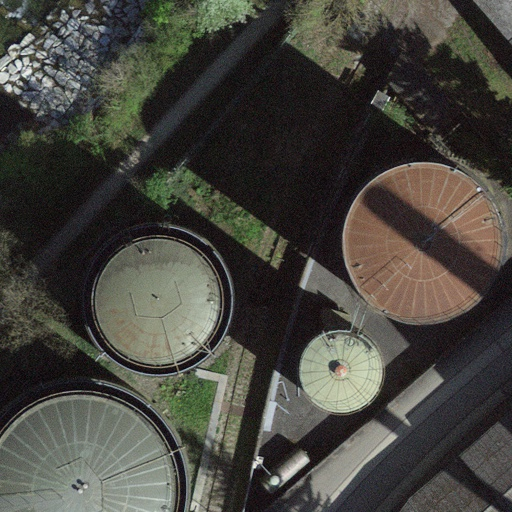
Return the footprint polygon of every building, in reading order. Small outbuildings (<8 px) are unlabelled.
[(457,113),(411,61),(384,84),(430,136),(457,113)] [(493,284),(505,255),(504,225),(492,197),(470,175),(441,164),(410,165),(382,177),(361,199),(350,227),(350,258),(363,286),(385,307),(413,319),(444,318),(472,306),(493,284)] [(187,358),(208,342),(221,319),(225,293),(218,268),(202,247),(179,234),(153,230),(128,237),(107,253),(93,275),(90,301),(97,327),(112,348),(135,361),(161,365),(187,358)] [(365,395),(373,383),(377,368),(374,353),(366,340),(353,332),(338,328),(323,331),(310,339),(301,352),(298,367),(301,382),(309,394),(322,403),(337,406),(352,404),(365,395)] [(0,511),(174,511),(180,491),(174,453),(154,420),(122,397),(85,388),(47,394),(14,414),(0,433),(0,511)] [(511,511),(511,426),(412,511),(511,511)]
